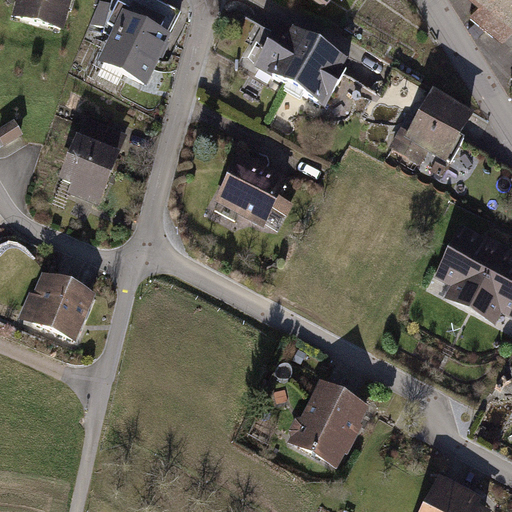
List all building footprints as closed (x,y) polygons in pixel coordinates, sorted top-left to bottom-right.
[(66,0),(11,0),(12,0),(7,17),(58,31),(66,0)] [(511,20),(511,0),(474,0),(466,11),(498,38),(511,20)] [(162,19),(128,2),(125,9),(114,4),(103,27),(110,30),(95,62),(142,85),(167,36),(156,31),(162,19)] [(348,62),(277,22),(250,68),(322,108),(348,62)] [(473,112),(431,89),(405,134),(396,129),(385,148),(418,167),(425,155),(443,165),(473,112)] [(125,135),(80,117),(54,180),(66,185),(62,195),(95,208),(125,135)] [(10,122),(0,127),(0,146),(18,135),(10,122)] [(287,181),(236,155),(211,202),(273,234),(289,204),(278,198),(287,181)] [(480,240),(458,228),(431,280),(448,289),(442,300),(492,326),(497,315),(511,322),(511,253),(481,237),(480,240)] [(91,296),(37,274),(29,295),(25,294),(15,320),(72,343),(91,296)] [(366,408),(317,383),(297,419),(292,420),(285,433),(287,439),(284,445),(333,470),(366,408)] [(478,500),(436,478),(417,511),(486,511),(475,506),(478,500)]
